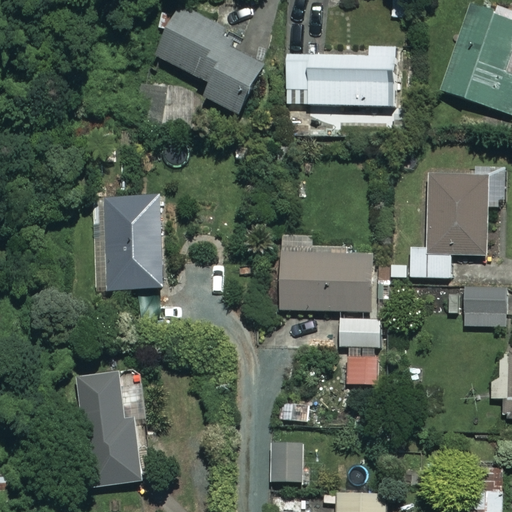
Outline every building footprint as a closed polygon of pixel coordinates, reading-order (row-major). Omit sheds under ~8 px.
[(306,23),(308,0),(289,0),(287,21),(306,23)] [(228,30),(180,5),(156,56),(210,85),(205,99),(240,117),(252,91),(267,66),(233,48),(235,43),(224,37),(228,30)] [(496,14),(472,5),(442,91),(511,115),(511,20),(496,15),(496,14)] [(326,14),(313,14),(312,49),(326,50),(326,14)] [(370,47),(369,57),(287,55),(287,90),(287,91),(287,105),(308,105),(308,106),(395,110),(397,48),(370,47)] [(310,146),(278,146),(278,161),(309,161),(310,146)] [(395,150),(375,149),(375,245),(392,245),(395,150)] [(506,203),(507,169),(476,168),(476,176),(430,175),(428,249),(412,248),(411,279),(452,280),(453,257),(489,258),(490,209),(500,209),(500,203),(506,203)] [(161,197),(104,198),(107,292),(165,291),(161,197)] [(373,314),(374,255),(348,254),(348,248),(313,248),(314,237),(283,235),(280,312),(373,314)] [(280,299),(280,281),(263,281),(263,299),(280,299)] [(466,288),(465,327),(507,328),(507,315),(508,289),(466,288)] [(382,321),(341,320),(340,348),(381,349),(382,321)] [(379,360),(349,359),(349,370),(340,369),(340,383),(348,383),(348,385),(379,386),(379,360)] [(80,489),(145,489),(144,389),(144,366),(80,366),(80,489)] [(309,423),(310,406),(282,405),(281,421),(309,423)] [(306,445),(274,444),(273,483),(304,483),(306,445)] [(493,493),(471,493),(470,511),(503,511),(504,494),(504,469),(494,469),(493,493)] [(387,511),(388,495),(338,493),(336,511),(387,511)]
